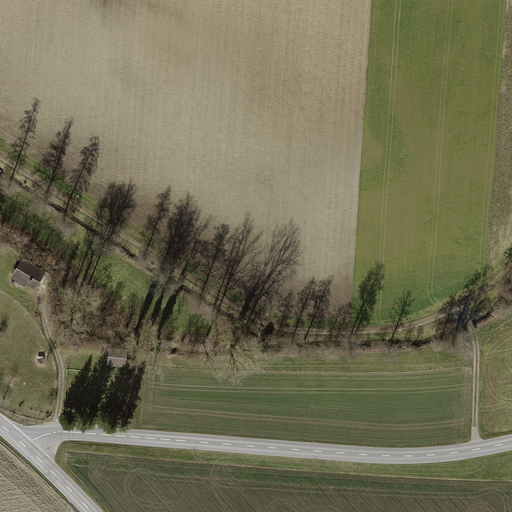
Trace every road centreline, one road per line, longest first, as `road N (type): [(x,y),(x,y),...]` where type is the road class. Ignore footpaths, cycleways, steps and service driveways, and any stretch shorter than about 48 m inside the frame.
road 1 (track): [(511,261),(480,293),(419,323),(288,329),(217,297),(0,155)]
road 2 (tertiary): [(25,445),(72,432),(386,457),(511,441)]
road 3 (track): [(459,306),(477,349),(475,449)]
